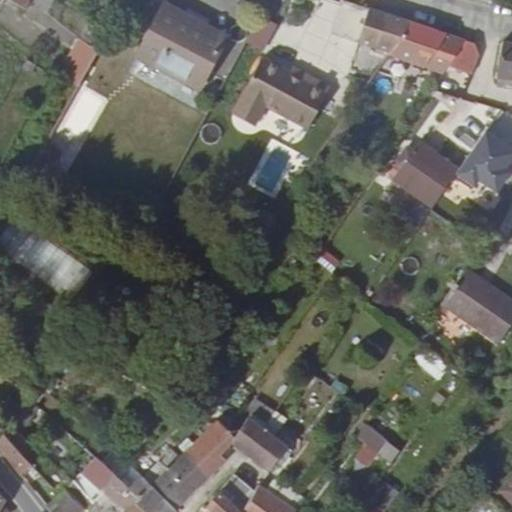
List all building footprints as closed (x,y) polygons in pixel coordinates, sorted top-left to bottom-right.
[(3,0),(24,13),(28,4),(44,15),(52,0),(3,0)] [(96,54),(121,11),(105,0),(103,0),(79,41),(86,47),(96,54)] [(268,0),(236,0),(234,6),(261,15),(268,0)] [(225,42),(162,9),(137,57),(199,91),(225,42)] [(400,40),(410,26),(368,12),(358,44),(378,51),(382,34),(400,40)] [(448,69),(465,43),(410,26),(400,40),(388,57),(442,77),(448,69)] [(270,34),(254,27),(247,42),(264,49),(270,34)] [(478,59),(472,46),(465,43),(448,69),(470,79),(478,59)] [(511,84),(511,45),(502,44),(495,82),(496,82),(511,84)] [(324,45),(317,75),(342,81),(349,51),(324,45)] [(65,83),(75,92),(96,54),(86,47),(65,83)] [(307,133),(327,95),(289,75),(262,60),(234,112),(256,125),(265,110),(307,133)] [(289,75),(327,95),(330,90),(292,69),(289,75)] [(253,130),(256,125),(234,112),(231,117),(253,130)] [(431,211),(458,173),(417,144),(391,183),(431,211)] [(511,324),(511,304),(465,272),(441,308),(497,347),(511,324)] [(440,380),(451,363),(423,345),(413,362),(440,380)] [(0,362),(0,404),(18,416),(28,402),(39,387),(43,382),(4,356),(0,362)] [(39,387),(28,402),(34,409),(46,394),(39,387)] [(282,428),(270,420),(262,432),(248,420),(233,441),(229,446),(230,447),(267,476),(286,450),(274,441),(282,428)] [(233,441),(216,424),(185,455),(209,480),(225,464),(219,458),(230,447),(229,446),(233,441)] [(377,457),(386,445),(362,426),(353,438),(377,457)] [(8,428),(0,438),(0,454),(11,467),(28,449),(8,428)] [(167,474),(179,461),(170,452),(158,465),(167,474)] [(150,490),(171,511),(177,511),(209,480),(185,455),(179,461),(167,474),(150,490)] [(80,477),(73,483),(93,503),(94,505),(103,496),(124,511),(142,511),(137,506),(141,502),(129,492),(95,460),(80,477)] [(150,490),(167,474),(158,465),(142,481),(150,490)] [(66,478),(53,492),(57,497),(73,483),(66,478)] [(511,478),(496,494),(511,509),(511,478)] [(204,511),(242,511),(253,495),(232,479),(221,491),(228,494),(234,498),(228,504),(218,495),(204,511)] [(137,506),(142,511),(171,511),(150,490),(142,481),(141,480),(129,492),(141,502),(137,506)] [(359,511),(384,511),(401,493),(386,480),(359,511)] [(288,509),(297,497),(274,481),(265,493),(279,503),(288,509)] [(57,497),(54,500),(64,511),(83,511),(93,503),(73,483),(57,497)] [(273,511),(279,503),(265,493),(257,488),(253,495),(242,511),(273,511)] [(292,511),(295,511),(304,502),(297,497),(288,509),(292,511)] [(64,511),(54,500),(43,510),(44,511),(64,511)] [(292,511),(288,509),(279,503),(273,511),(292,511)]
